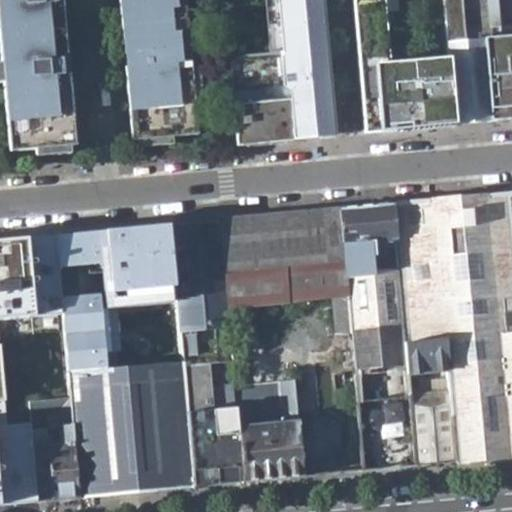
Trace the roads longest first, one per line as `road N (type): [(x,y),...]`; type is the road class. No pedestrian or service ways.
road 1 (residential): [(349,173),(113,195)]
road 2 (residential): [(113,195),(92,0)]
road 3 (residential): [(336,0),(349,173)]
road 4 (residential): [(511,158),(349,173)]
